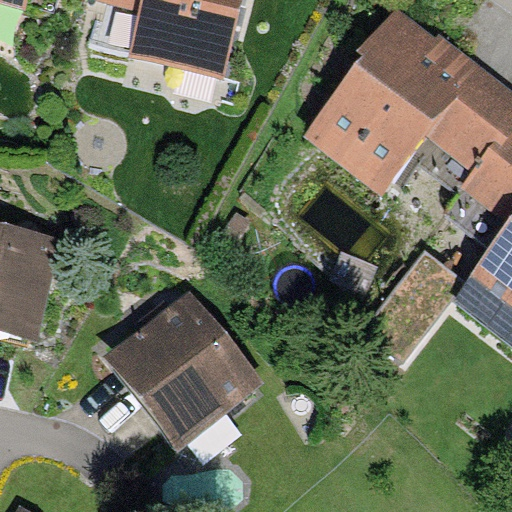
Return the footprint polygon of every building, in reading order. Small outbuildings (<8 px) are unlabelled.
[(0,0),(0,8),(48,23),(54,0),(98,0),(97,7),(157,24),(146,62),(232,87),(257,0),(0,0)] [(511,98),(408,21),(320,138),(404,200),(446,143),(497,181),(487,194),(511,212),(511,263),(486,298),(511,317),(511,98)] [(68,248),(0,233),(0,347),(46,357),(68,248)] [(453,302),(415,273),(365,339),(403,368),(453,302)] [(182,445),(250,391),(188,314),(120,368),(182,445)]
